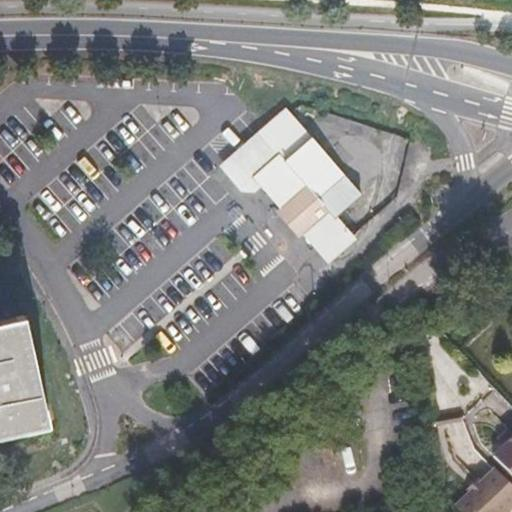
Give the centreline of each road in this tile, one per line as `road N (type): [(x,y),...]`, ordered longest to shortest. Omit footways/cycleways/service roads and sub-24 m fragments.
road 1 (residential): [(182,460),(511,208)]
road 2 (secondary): [(190,39),(308,55),(511,107)]
road 3 (secondary): [(190,39),(0,36)]
road 4 (residential): [(182,460),(85,481),(3,511)]
road 5 (unknown): [(0,118),(18,97),(34,93),(122,96)]
